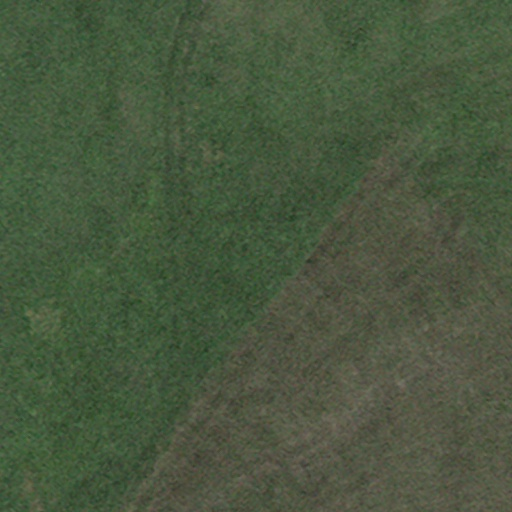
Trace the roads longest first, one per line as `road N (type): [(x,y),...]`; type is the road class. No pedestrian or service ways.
road 1 (track): [(200,0),(177,59),(172,453),(127,511)]
road 2 (track): [(172,453),(354,186),(511,147)]
